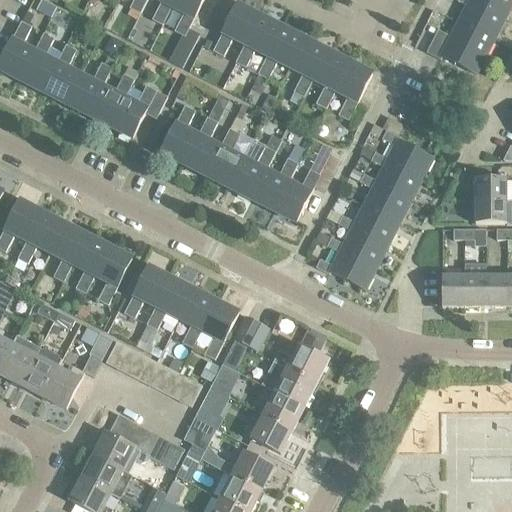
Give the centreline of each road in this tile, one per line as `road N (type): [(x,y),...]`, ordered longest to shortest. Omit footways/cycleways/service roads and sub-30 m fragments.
road 1 (residential): [(291,287),(0,139)]
road 2 (residential): [(403,65),(291,287)]
road 3 (residential): [(320,511),(402,347)]
road 4 (residential): [(56,455),(103,388),(186,428)]
road 5 (residential): [(402,347),(291,287)]
